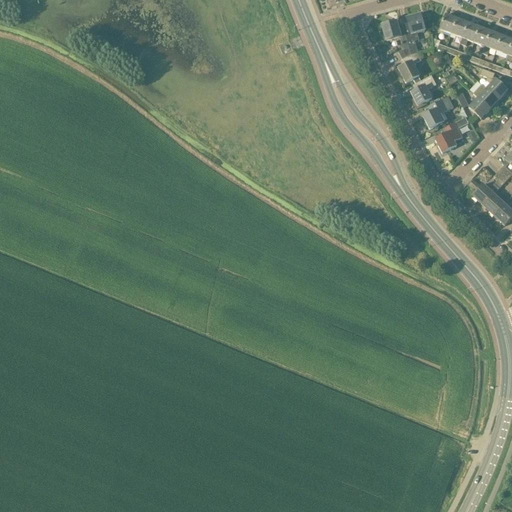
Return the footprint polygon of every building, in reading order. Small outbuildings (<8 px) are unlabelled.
[(425,32),(420,16),(407,20),(411,33),(405,34),(411,57),(418,55),(418,54),(416,45),(420,43),(417,34),(425,32)] [(446,16),(440,32),(452,36),(458,20),(446,16)] [(458,20),(452,36),(462,40),(463,40),(469,25),(458,20)] [(411,57),(405,34),(405,32),(403,27),(398,28),(397,23),(382,27),(387,43),(401,39),(404,51),(399,54),(402,61),(411,57)] [(474,45),(480,29),(469,25),(463,40),(462,40),(460,46),(466,48),(468,42),(474,45)] [(480,29),(474,45),(485,49),(491,33),(480,29)] [(497,53),(503,37),(491,33),(485,49),(482,55),(488,58),(490,51),(497,53)] [(511,40),(503,37),(497,53),(508,57),(511,46),(511,40)] [(444,53),(445,53),(445,54),(447,49),(439,46),(440,44),(434,42),(434,51),(443,55),(444,53)] [(447,49),(445,54),(456,58),(458,53),(447,49)] [(458,53),(456,58),(468,62),(469,57),(458,53)] [(406,85),(420,78),(414,66),(422,62),(418,55),(411,57),(402,61),(405,67),(399,71),(406,85)] [(469,57),(468,62),(479,66),(481,61),(469,57)] [(481,61),(479,66),(490,71),(492,66),(481,61)] [(492,66),(490,71),(501,75),(503,70),(492,66)] [(511,78),(511,73),(503,70),(501,75),(511,78)] [(508,93),(496,81),(495,82),(493,81),(495,76),(483,71),(480,77),(487,80),(486,82),(491,86),(487,91),(499,102),(508,93)] [(449,83),(456,80),(453,76),(450,77),(448,73),(446,74),(448,79),(447,79),(449,83)] [(419,84),(421,90),(411,95),(418,108),(429,102),(432,107),(435,106),(432,101),(427,92),(436,87),(432,77),(419,84)] [(478,100),(490,112),(499,102),(487,91),(482,86),(473,96),(478,100)] [(463,95),(457,98),(463,110),(469,107),(463,95)] [(430,131),(445,124),(441,117),(454,110),(448,99),(435,106),(432,107),(428,109),(431,115),(423,118),(430,131)] [(469,110),(481,121),(490,112),(478,100),(469,110)] [(442,155),(457,148),(454,144),(463,140),(458,130),(469,125),(466,120),(444,131),(446,136),(435,142),(442,155)] [(473,132),(467,136),(472,144),(478,140),(473,132)] [(511,154),(505,162),(506,162),(502,166),(504,168),(511,174),(511,154)] [(511,177),(511,174),(504,168),(499,173),(508,181),(511,177)] [(476,193),(473,198),(483,208),(494,196),(494,197),(508,181),(499,173),(494,178),(498,182),(489,192),(483,186),(481,189),(474,182),(469,187),(476,193)] [(494,218),(505,206),(494,197),(494,196),(483,208),(494,218)] [(505,228),(511,220),(511,212),(511,213),(505,206),(494,218),(505,228)]
